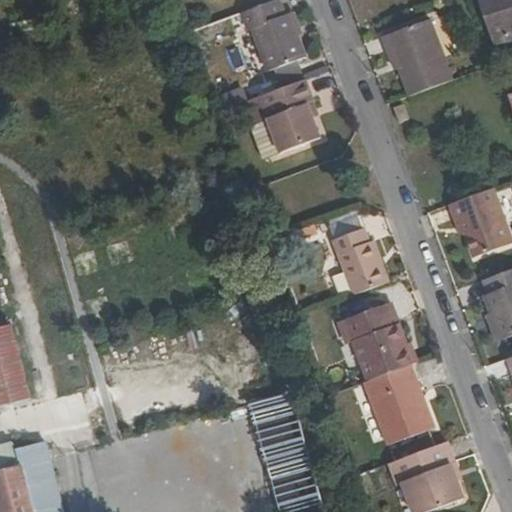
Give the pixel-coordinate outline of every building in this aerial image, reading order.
[(283,0),(262,0),(244,7),(250,24),(256,21),(273,64),(308,51),(300,30),(292,9),(287,11),(283,0)] [(511,0),(490,0),(500,28),(510,26),(511,31),(511,0)] [(297,7),(292,9),(300,30),(305,28),(297,7)] [(394,43),(411,90),(453,74),(431,13),(383,30),(388,44),(394,43)] [(309,71),(280,81),(288,104),(269,110),(270,112),(256,116),(268,151),(324,132),(317,111),(311,97),(317,94),(309,71)] [(317,94),(311,97),(317,111),(323,109),(317,94)] [(404,97),(394,101),(400,116),(410,113),(404,97)] [(511,230),(494,185),(453,200),(462,224),(468,223),(480,252),(511,240),(511,230)] [(337,235),(358,291),(395,277),(377,236),(372,237),(367,224),(337,235)] [(511,266),(487,277),(491,289),(487,291),(493,307),(504,335),(511,332),(511,266)] [(392,319),(399,317),(391,297),(385,299),(392,319)] [(355,336),(370,377),(366,378),(388,439),(436,422),(413,361),(421,357),(417,344),(410,347),(406,337),(399,317),(392,319),(385,299),(341,317),(348,338),(355,336)] [(496,338),(504,335),(493,307),(487,309),(496,338)] [(0,403),(34,394),(13,320),(0,323),(0,403)] [(410,347),(417,344),(414,335),(406,337),(410,347)] [(232,393),(262,387),(259,374),(229,380),(232,393)] [(449,438),(390,460),(397,480),(404,479),(416,511),(418,511),(466,496),(459,478),(453,462),(459,459),(449,438)] [(20,449),(24,466),(0,472),(0,507),(1,511),(62,511),(47,442),(20,449)] [(459,459),(453,462),(459,478),(465,476),(459,459)]
